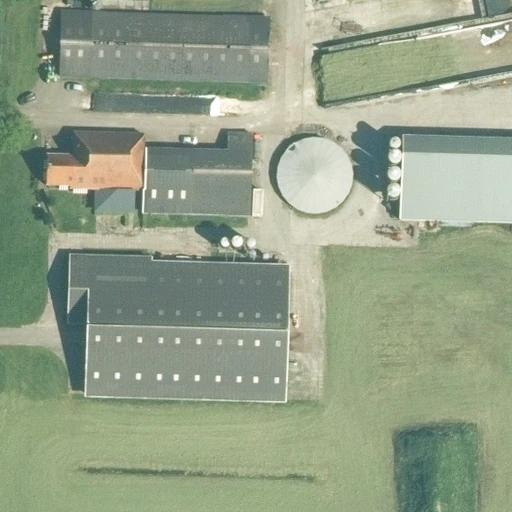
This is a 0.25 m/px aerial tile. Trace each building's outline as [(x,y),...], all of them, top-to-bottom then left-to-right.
[(61,14),(58,79),(248,86),(266,86),(269,22),(61,14)] [(143,194),(143,195),(142,216),(249,219),(251,137),(227,136),(227,156),(143,154),(144,138),(72,136),(72,159),(47,159),(46,189),(71,190),(71,192),(143,194)] [(295,147),(288,152),(282,159),(279,166),(276,175),(276,183),(278,192),(282,199),(288,206),(294,211),(302,214),(311,216),(319,216),(327,213),(335,209),(341,203),(346,196),(349,188),(350,180),(349,171),(346,163),(342,156),(335,150),(328,146),(320,143),(311,142),(303,144),(295,147)] [(399,222),(426,223),(426,203),(399,202),(399,222)] [(285,402),(288,273),(151,270),(151,262),(69,260),(67,327),(87,328),(85,397),(285,402)]
